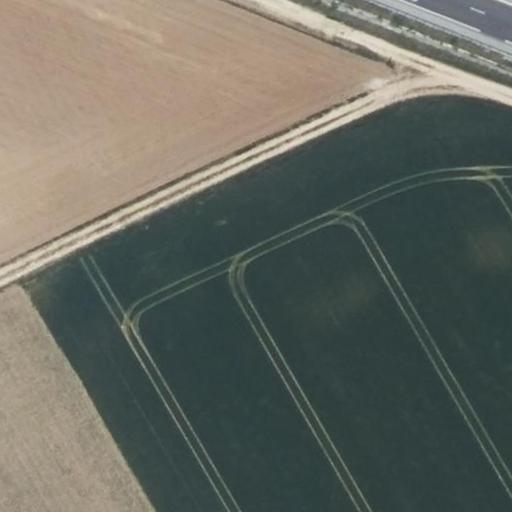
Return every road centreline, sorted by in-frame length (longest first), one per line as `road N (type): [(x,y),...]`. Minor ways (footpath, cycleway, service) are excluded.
road 1 (track): [(435,67),(0,278)]
road 2 (track): [(511,96),(261,0)]
